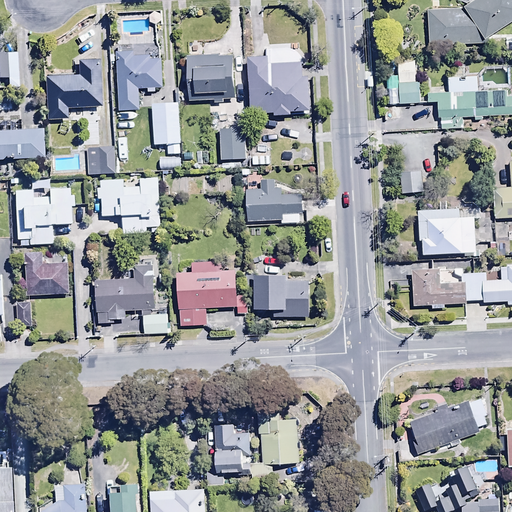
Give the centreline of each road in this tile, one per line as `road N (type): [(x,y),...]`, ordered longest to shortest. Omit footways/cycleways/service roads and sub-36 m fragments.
road 1 (unclassified): [(361,355),(0,374)]
road 2 (tertiary): [(361,355),(342,0)]
road 3 (residential): [(369,511),(361,355)]
road 4 (residential): [(511,347),(361,355)]
